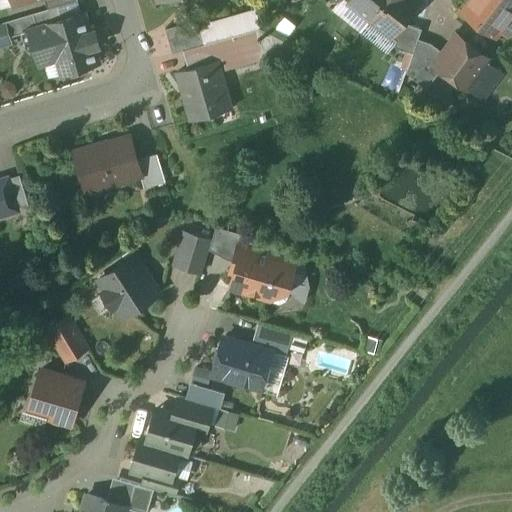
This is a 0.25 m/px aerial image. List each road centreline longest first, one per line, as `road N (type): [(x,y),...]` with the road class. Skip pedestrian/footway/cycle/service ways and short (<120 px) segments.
road 1 (residential): [(0,508),(88,459),(119,404),(158,378),(188,298)]
road 2 (residential): [(125,0),(135,47),(127,80),(95,100),(0,125)]
